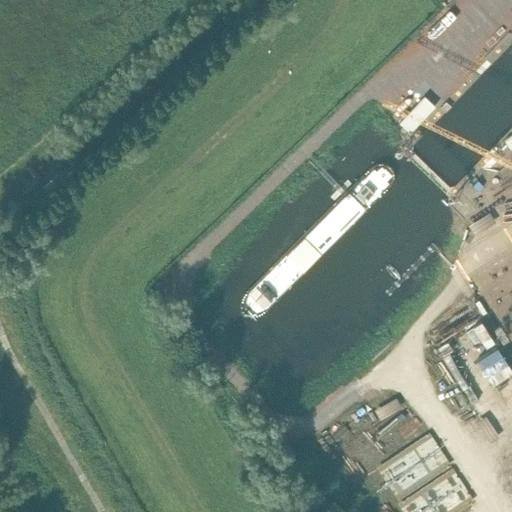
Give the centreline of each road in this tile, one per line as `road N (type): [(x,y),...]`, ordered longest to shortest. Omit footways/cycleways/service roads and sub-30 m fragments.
road 1 (unknown): [(435,71),(212,262),(199,286),(204,313),(276,408),(300,418),(330,416),(399,394),(433,409),(510,511)]
road 2 (track): [(100,511),(0,331)]
